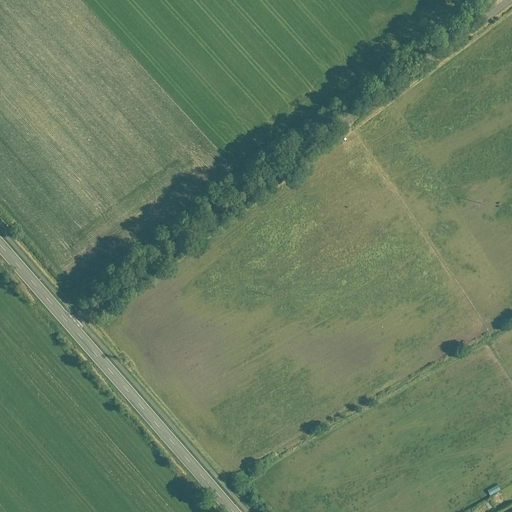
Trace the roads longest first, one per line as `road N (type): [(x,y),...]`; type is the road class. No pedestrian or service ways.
road 1 (unclassified): [(71,325),(511,0)]
road 2 (tertiary): [(71,325),(233,511)]
